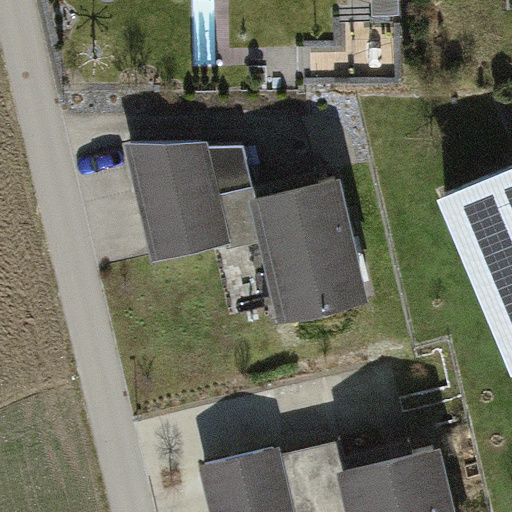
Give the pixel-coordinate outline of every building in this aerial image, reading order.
[(511,136),(442,165),(511,334),(511,136)] [(203,141),(129,142),(157,258),(229,240),(203,141)] [(342,171),(253,192),(283,316),(371,295),(342,171)] [(457,511),(439,436),(342,458),(354,511),(457,511)] [(293,511),(277,440),(201,458),(213,511),(293,511)]
